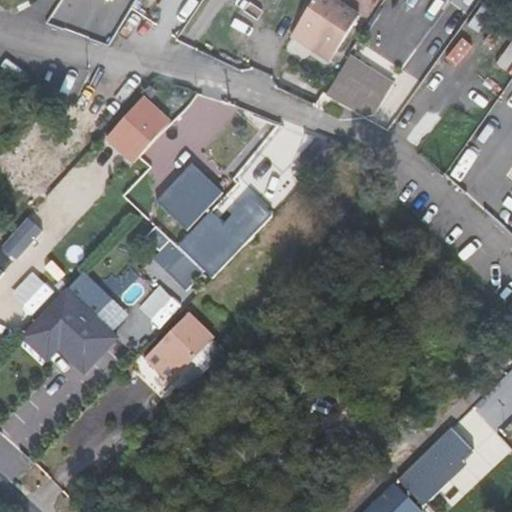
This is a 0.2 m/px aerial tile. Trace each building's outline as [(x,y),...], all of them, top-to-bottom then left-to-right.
[(312,0),(283,47),(299,57),(309,40),(332,54),(355,17),(327,0),(312,0)] [(309,40),(299,57),(322,71),(332,54),(309,40)] [(390,86),(346,59),(324,98),(362,118),(371,117),(390,86)] [(134,159),(166,125),(142,103),(110,137),(134,159)] [(262,133),(241,113),(217,138),(238,158),(262,133)] [(326,160),(314,148),(299,163),(311,175),(326,160)] [(157,200),(189,230),(225,191),(193,161),(157,200)] [(345,168),(339,175),(346,182),(352,175),(345,168)] [(231,209),(251,229),(273,209),(253,188),(231,209)] [(44,233),(30,219),(5,247),(19,261),(44,233)] [(85,370),(113,342),(63,294),(18,340),(38,358),(55,341),(85,370)] [(205,339),(178,314),(145,348),(173,374),(205,339)] [(173,374),(145,348),(136,358),(164,384),(173,374)] [(470,409),(429,449),(454,475),(495,436),(470,409)] [(422,511),(427,508),(399,479),(365,511),(422,511)]
